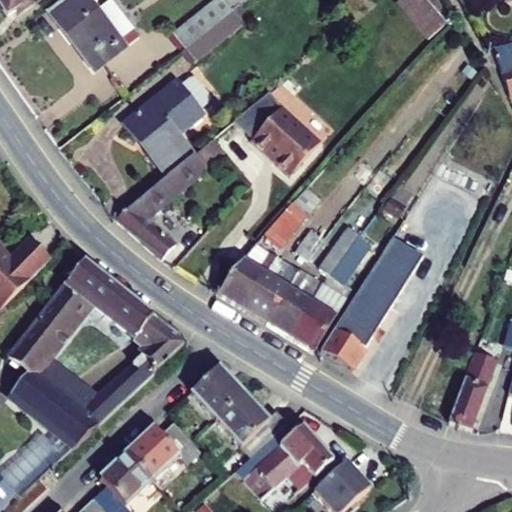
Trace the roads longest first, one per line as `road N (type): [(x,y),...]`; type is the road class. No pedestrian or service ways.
road 1 (tertiary): [(0,114),(89,233),(195,316),(395,434),(471,458)]
road 2 (unknown): [(195,316),(262,188)]
